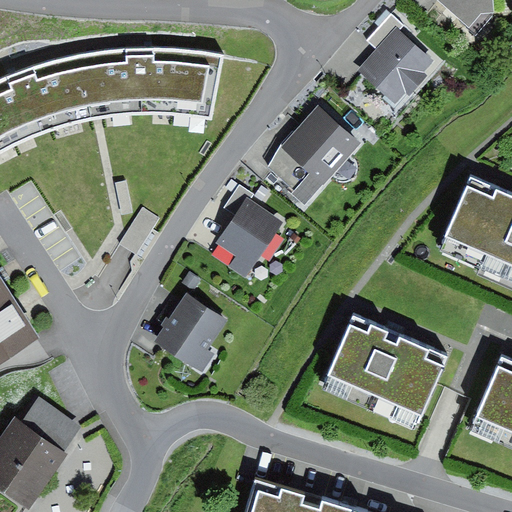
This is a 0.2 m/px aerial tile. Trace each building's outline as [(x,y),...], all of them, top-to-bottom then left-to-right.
[(436,0),(469,28),(481,14),(494,13),(493,0),(436,0)] [(377,50),(359,71),(396,104),(406,92),(410,96),(428,76),(424,73),(434,62),(398,31),(404,25),(391,14),(367,41),(377,50)] [(0,150),(16,144),(44,131),(79,120),(99,115),(116,111),(162,108),(211,115),(223,53),(177,51),(146,49),(115,51),(79,56),(51,60),(18,70),(0,77),(0,150)] [(361,144),(319,106),(282,144),(269,168),(280,180),(292,194),(304,205),(361,144)] [(511,194),(471,177),(439,251),(511,282),(511,194)] [(127,181),(116,184),(123,215),(134,213),(127,181)] [(224,208),(236,216),(247,199),(251,192),(239,185),(224,208)] [(283,223),(247,199),(236,216),(217,243),(236,256),(229,267),(245,278),(283,223)] [(143,207),(120,244),(137,255),(160,217),(143,207)] [(0,364),(40,338),(0,276),(0,364)] [(228,319),(186,292),(154,342),(203,373),(215,355),(208,350),(228,319)] [(415,432),(447,358),(394,335),(354,318),(323,392),(415,432)] [(511,450),(511,361),(503,357),(470,432),(511,450)] [(14,419),(0,439),(0,490),(29,510),(68,455),(65,453),(83,426),(40,396),(21,423),(14,419)] [(355,511),(255,482),(246,511),(355,511)]
